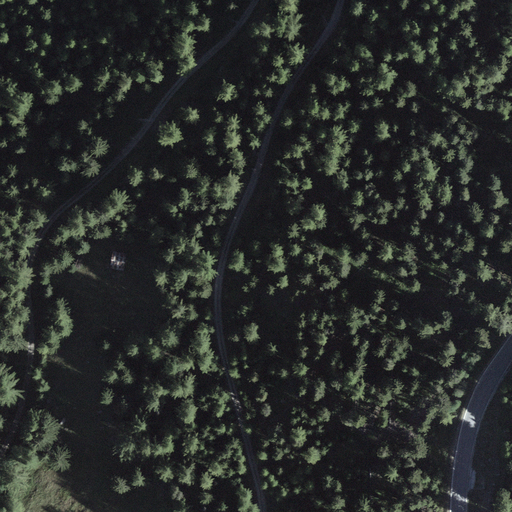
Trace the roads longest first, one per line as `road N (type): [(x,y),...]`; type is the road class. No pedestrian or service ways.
road 1 (track): [(0,454),(29,400),(38,289),(75,196),(141,152),(274,0)]
road 2 (unclassified): [(340,0),(274,117),(218,287),(222,346),(262,511)]
road 3 (tertiary): [(458,511),(469,428),(511,346)]
